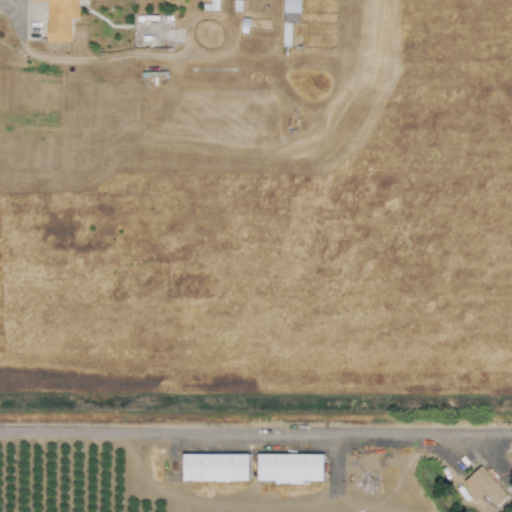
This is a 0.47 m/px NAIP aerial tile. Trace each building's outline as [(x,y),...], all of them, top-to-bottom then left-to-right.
[(45,2),(45,40),(68,40),(67,16),(76,16),(76,0),(36,0),(36,1),(45,2)] [(283,0),(282,46),(290,46),(291,23),(299,23),(299,0),(283,0)] [(248,453),(182,454),(183,482),(249,481),(248,453)] [(323,482),(323,453),(257,454),(257,482),(323,482)] [(483,493),(496,507),(508,496),(480,466),(463,482),(478,498),(483,493)]
